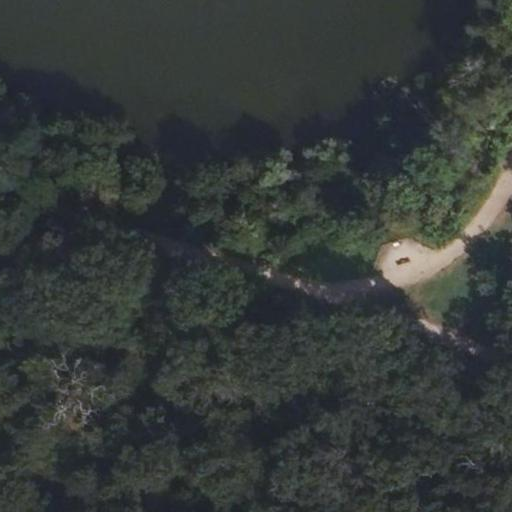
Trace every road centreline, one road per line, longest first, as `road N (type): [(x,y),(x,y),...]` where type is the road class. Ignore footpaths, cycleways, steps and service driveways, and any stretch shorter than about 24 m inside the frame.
road 1 (track): [(506,347),(0,178)]
road 2 (track): [(511,175),(453,252),(345,290)]
